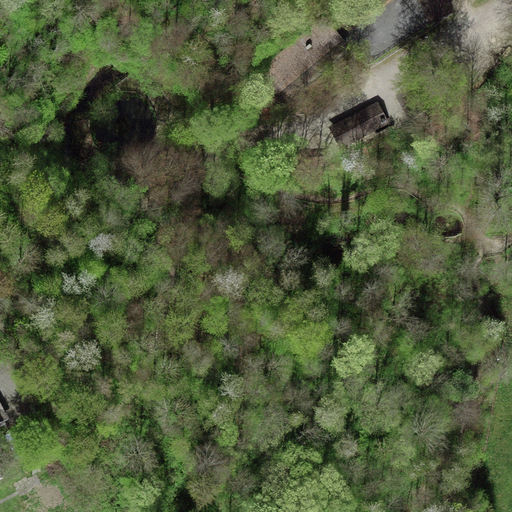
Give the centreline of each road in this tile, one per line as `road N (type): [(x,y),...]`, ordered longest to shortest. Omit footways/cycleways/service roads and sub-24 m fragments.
road 1 (track): [(511,10),(367,87)]
road 2 (track): [(367,87),(299,130),(255,141)]
